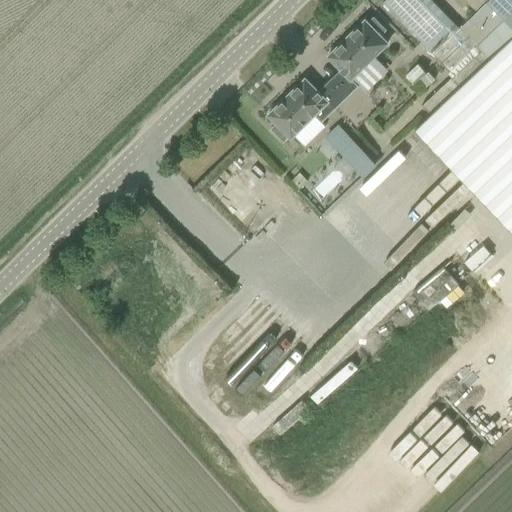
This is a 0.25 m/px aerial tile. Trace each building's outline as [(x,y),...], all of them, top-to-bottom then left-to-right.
[(451,71),(479,43),(462,26),(459,29),(430,0),(386,0),(383,4),(451,71)] [(381,36),(387,30),(374,17),(369,23),(366,20),(328,56),(351,80),(389,43),(381,36)] [(423,105),(431,114),(416,128),(511,230),(511,38),(490,59),(481,50),(423,105)] [(406,75),(414,83),(426,72),(418,64),(406,75)] [(436,79),(429,71),(419,80),(427,88),(436,79)] [(290,137),(292,139),(315,115),(322,122),(336,109),(306,78),(268,115),(277,124),(271,129),(284,142),(290,137)] [(375,165),(351,140),(339,151),(363,176),(375,165)] [(429,310),(459,285),(444,267),(414,293),(429,310)]
